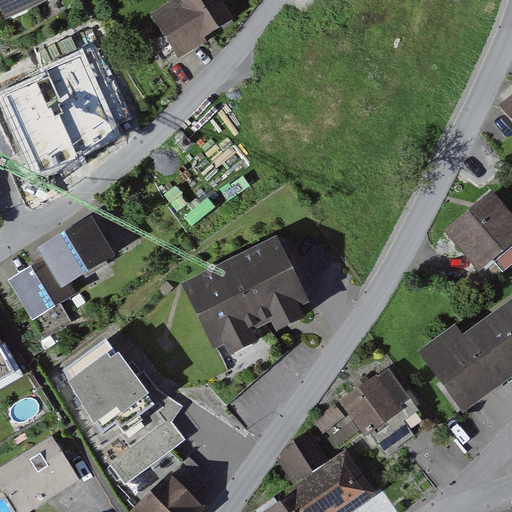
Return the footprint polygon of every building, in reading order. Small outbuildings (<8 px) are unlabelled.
[(0,0),(0,6),(6,20),(50,0),(0,0)] [(220,0),(188,0),(154,18),(176,59),(235,28),(220,0)] [(83,53),(0,90),(0,107),(31,178),(121,138),(83,53)] [(511,98),(501,107),(511,120),(511,98)] [(448,235),(478,272),(511,245),(511,221),(494,199),(448,235)] [(89,225),(38,252),(45,266),(58,289),(109,261),(89,225)] [(275,241),(182,287),(215,353),(308,307),(275,241)] [(45,266),(13,283),(31,319),(64,302),(58,289),(45,266)] [(511,305),(424,367),(458,415),(511,378),(511,305)] [(118,352),(66,390),(132,480),(184,443),(118,352)] [(382,376),(343,401),(363,433),(403,408),(382,376)] [(259,511),(355,511),(376,499),(348,456),(338,463),(321,436),(280,461),(297,488),(259,511)] [(54,439),(0,473),(0,480),(20,511),(30,511),(80,481),(54,439)] [(138,511),(209,511),(240,485),(209,450),(138,511)]
